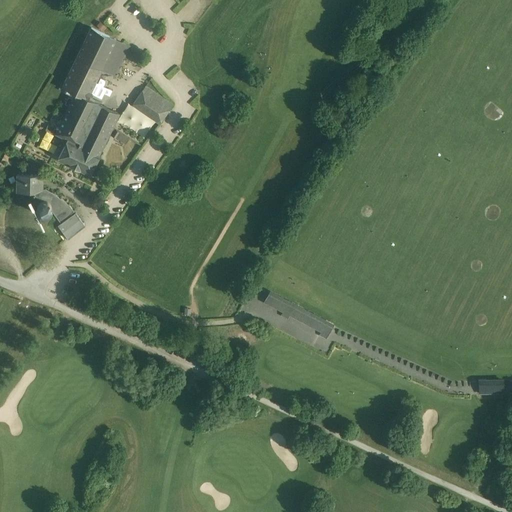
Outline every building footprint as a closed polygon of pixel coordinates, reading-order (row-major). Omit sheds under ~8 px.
[(116,40),(91,27),(69,73),(94,85),(102,69),(116,40)] [(116,40),(102,69),(112,74),(126,44),(116,40)] [(119,114),(88,98),(94,85),(69,73),(62,87),(64,88),(62,93),(73,98),(55,134),(68,140),(68,139),(99,155),(110,134),(114,125),(119,114)] [(172,105),(145,87),(134,103),(160,121),(172,105)] [(119,131),(116,130),(117,127),(114,125),(110,134),(125,144),(129,138),(119,131)] [(43,138),(50,141),(47,149),(53,152),(60,137),(46,131),(43,138)] [(99,155),(68,139),(68,140),(58,159),(90,174),(99,155)] [(43,175),(19,174),(19,191),(33,191),(35,191),(43,188),(43,175)] [(43,188),(35,191),(35,195),(42,200),(47,200),(50,204),(51,209),(61,223),(75,212),(69,205),(53,193),(45,188),(42,189),(43,188)] [(47,200),(42,200),(38,202),(37,207),(39,211),(43,214),(48,213),(51,209),(50,204),(47,200)] [(61,223),(58,225),(68,238),(85,225),(75,212),(61,223)] [(333,326),(268,293),(264,300),(283,310),(290,314),(322,330),(329,334),(333,326)] [(290,314),(283,310),(281,315),(288,319),(290,314)] [(329,334),(322,330),(319,335),(326,338),(329,334)] [(504,392),(504,381),(478,381),(479,393),(504,392)]
